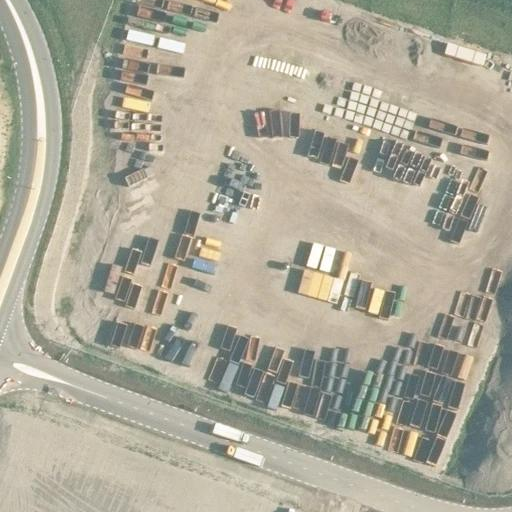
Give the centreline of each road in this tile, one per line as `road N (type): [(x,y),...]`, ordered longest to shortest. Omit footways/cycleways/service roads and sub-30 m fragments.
road 1 (unclassified): [(0,357),(429,511)]
road 2 (tertiary): [(0,321),(48,186),(51,138),(37,87)]
road 3 (tertiary): [(37,87),(23,179),(0,252)]
